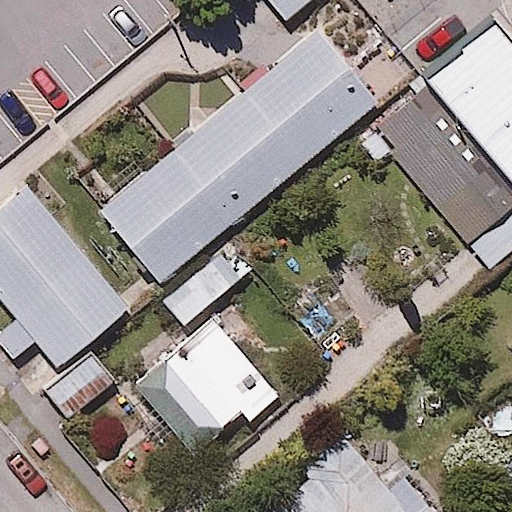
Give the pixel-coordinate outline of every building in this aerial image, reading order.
[(149,0),(124,0),(45,66),(66,91),(160,12),(149,0)] [(295,0),(267,0),(279,14),(295,0)] [(511,30),(497,12),(419,77),(511,187),(511,30)] [(317,16),(97,201),(159,276),(380,91),(317,16)] [(33,339),(52,363),(127,304),(23,171),(0,188),(0,300),(10,313),(0,320),(0,346),(9,358),(33,339)] [(223,240),(159,296),(185,326),(249,270),(223,240)] [(162,381),(194,421),(224,422),(238,410),(246,419),(279,391),(213,310),(161,353),(162,381)] [(91,343),(40,383),(66,415),(116,375),(91,343)] [(440,511),(398,462),(382,476),(339,422),(294,461),(304,473),(258,511),(440,511)]
